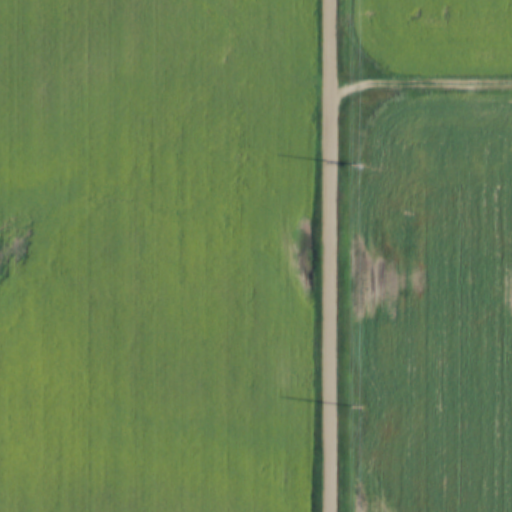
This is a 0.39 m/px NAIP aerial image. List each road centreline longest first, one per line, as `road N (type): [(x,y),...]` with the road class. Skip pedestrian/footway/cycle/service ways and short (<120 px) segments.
road 1 (residential): [(331,511),(331,0)]
road 2 (track): [(331,87),(511,84)]
